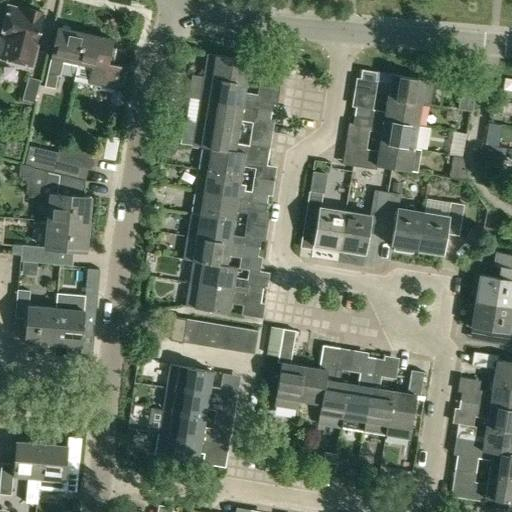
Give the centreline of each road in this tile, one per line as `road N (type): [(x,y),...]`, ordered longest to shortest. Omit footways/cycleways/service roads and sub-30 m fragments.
road 1 (residential): [(108,380),(159,48),(182,6)]
road 2 (residential): [(380,289),(293,274),(278,253),(291,161),(331,133),(346,33)]
road 3 (residential): [(99,471),(390,511)]
road 4 (unknown): [(235,490),(251,364),(189,349)]
road 5 (residential): [(392,511),(423,492),(440,344)]
road 6 (residential): [(346,33),(225,21),(182,6)]
road 7 (residential): [(511,47),(346,33)]
